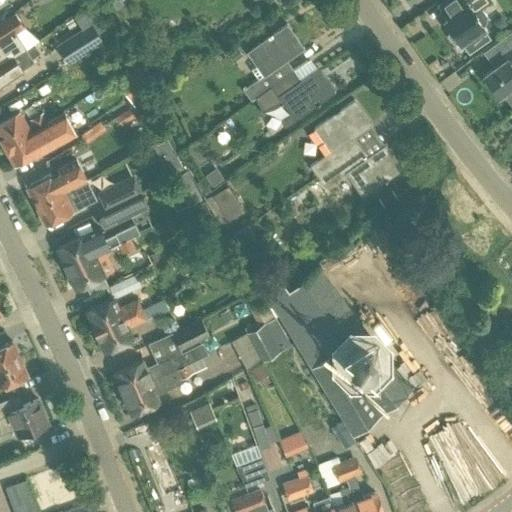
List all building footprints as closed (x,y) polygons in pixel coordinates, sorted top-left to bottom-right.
[(125,6),(120,0),(109,0),(107,2),(116,12),(125,6)] [(460,42),(483,27),(485,25),(486,17),(481,9),(492,2),(490,0),(444,0),(435,6),(452,30),(449,32),(448,36),(453,42),(457,43),(459,41),(460,42)] [(0,66),(6,62),(25,49),(25,48),(26,48),(16,33),(25,27),(15,12),(0,22),(0,66)] [(68,64),(104,41),(92,22),(55,45),(68,64)] [(250,99),(293,70),(286,60),(304,48),(287,23),(246,52),(262,75),(243,89),(250,99)] [(511,44),(489,62),(493,67),(483,74),(498,95),(501,93),(511,108),(511,30),(506,34),(507,35),(511,41),(511,44)] [(235,47),(227,53),(233,62),(243,55),(237,47),(237,46),(235,47)] [(6,62),(0,66),(0,88),(2,88),(1,87),(24,72),(22,69),(34,61),(25,49),(6,62)] [(134,106),(156,91),(136,63),(114,77),(134,106)] [(261,112),(282,103),(290,114),(281,123),(284,128),(294,121),(335,92),(318,68),(301,80),(293,70),(250,99),(251,100),(254,98),(259,106),(261,112)] [(32,108),(57,92),(50,81),(25,97),(32,108)] [(317,177),(361,146),(354,136),(371,124),(354,100),(313,128),(330,152),(310,166),(317,177)] [(120,124),(134,117),(142,112),(138,104),(116,117),(120,124)] [(19,112),(0,122),(0,138),(4,145),(48,121),(42,112),(29,120),(31,124),(27,126),(19,112)] [(48,121),(4,145),(14,165),(40,150),(41,152),(75,134),(64,112),(48,121)] [(142,112),(134,117),(137,123),(145,117),(142,112)] [(197,168),(212,157),(199,137),(184,148),(197,168)] [(325,187),(345,174),(361,197),(401,168),(385,145),(368,157),(361,146),(317,177),(325,187)] [(173,154),(158,162),(166,178),(181,170),(173,154)] [(58,172),(54,174),(28,187),(37,205),(88,180),(76,158),(56,168),(58,172)] [(133,176),(97,193),(105,209),(141,192),(133,176)] [(88,180),(37,205),(46,224),(73,210),(97,198),(88,180)] [(385,207),(397,199),(391,189),(379,197),(385,207)] [(105,209),(96,214),(104,229),(148,207),(141,192),(105,209)] [(104,251),(117,245),(117,244),(130,238),(140,233),(136,224),(126,229),(106,238),(101,227),(57,248),(67,268),(103,250),(104,251)] [(117,244),(117,245),(121,253),(135,247),(130,238),(117,244)] [(218,239),(207,245),(218,264),(230,258),(218,239)] [(103,250),(67,268),(76,288),(103,275),(96,259),(105,254),(104,251),(103,250)] [(150,254),(154,263),(162,259),(158,251),(150,254)] [(412,389),(319,266),(288,289),(282,281),(264,293),(352,436),(412,389)] [(118,296),(127,292),(139,287),(134,274),(113,283),(118,296)] [(95,330),(142,309),(154,303),(149,293),(118,307),(114,298),(86,310),(95,330)] [(142,309),(95,330),(104,351),(132,338),(128,328),(147,320),(142,309)] [(260,361),(290,344),(275,316),(245,332),(260,361)] [(139,361),(113,373),(122,393),(174,370),(186,365),(188,364),(202,358),(207,355),(201,345),(182,354),(180,349),(209,335),(201,318),(201,317),(148,343),(156,362),(144,367),(141,360),(139,361)] [(0,366),(19,358),(12,341),(0,346),(0,366)] [(174,370),(122,393),(131,413),(159,401),(156,393),(166,388),(182,382),(181,379),(192,374),(206,367),(220,360),(215,351),(207,355),(202,358),(188,364),(186,365),(174,370)] [(0,387),(27,376),(19,358),(0,366),(0,387)] [(19,437),(48,424),(38,400),(23,406),(18,394),(0,401),(0,434),(15,428),(19,437)] [(208,403),(189,411),(195,424),(214,416),(208,403)] [(344,449),(355,441),(341,420),(330,427),(344,449)] [(258,447),(277,440),(272,425),(253,431),(258,447)] [(289,434),(278,439),(284,454),(295,449),(289,434)] [(391,434),(377,441),(388,462),(402,455),(391,434)] [(161,442),(144,450),(164,495),(180,487),(161,442)] [(235,465),(245,487),(267,479),(256,445),(231,455),(235,465)] [(355,456),(343,460),(350,478),(362,474),(355,456)] [(343,460),(331,465),(338,483),(338,482),(350,478),(343,460)] [(295,480),(301,496),(313,491),(307,474),(294,479),(295,480)] [(288,501),(301,496),(295,480),(294,479),(282,483),(288,501)] [(334,511),(358,511),(351,491),(349,486),(339,490),(343,504),(333,508),(334,511)] [(351,491),(358,511),(382,511),(375,492),(362,497),(359,488),(351,491)] [(274,511),(273,507),(267,509),(266,506),(260,489),(248,493),(254,510),(250,511),(249,511),(274,511)] [(249,511),(250,511),(254,510),(248,493),(230,500),(234,511),(249,511)]
